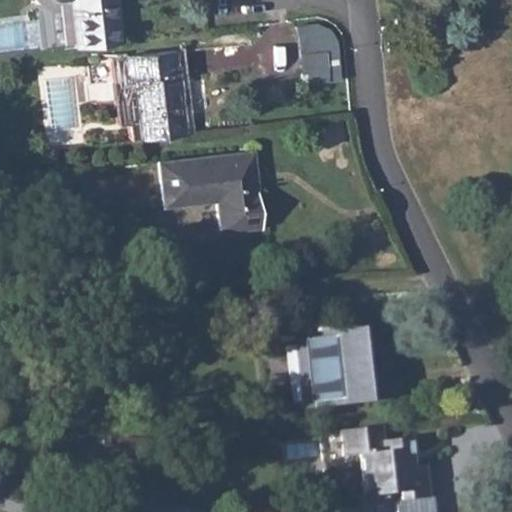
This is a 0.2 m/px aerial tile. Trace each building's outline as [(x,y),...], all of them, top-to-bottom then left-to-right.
[(63,3),(69,54),(115,48),(108,0),(47,0),(48,0),(54,5),(63,3)] [(316,24),(298,27),(301,82),(346,80),(342,40),(333,30),(316,24)] [(279,79),(296,79),(297,25),(280,25),(279,79)] [(131,130),(133,147),(178,142),(169,55),(123,59),(112,60),(120,131),(131,130)] [(221,201),(224,232),(264,228),(255,153),(165,162),(170,206),(221,201)] [(373,407),(366,334),(302,341),(307,413),(373,407)] [(388,433),(344,437),(347,465),(362,465),(367,505),(403,502),(404,511),(432,510),(430,475),(416,476),(414,449),(390,449),(388,433)]
